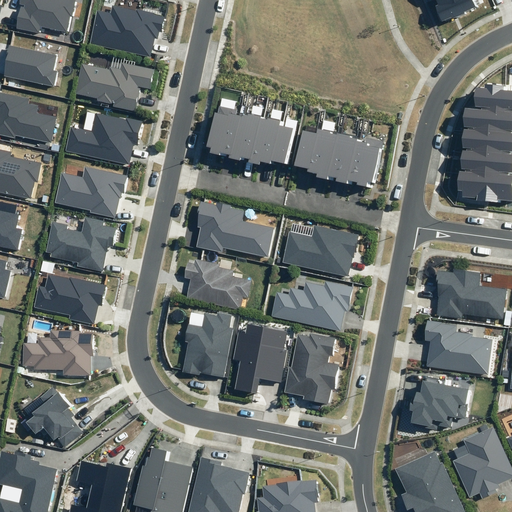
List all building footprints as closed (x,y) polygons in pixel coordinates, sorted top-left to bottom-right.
[(17,28),(39,33),(40,27),(69,33),(72,17),(74,17),(78,0),(75,0),(20,0),(19,4),(25,5),(25,7),(21,7),(17,28)] [(477,6),(474,0),(439,0),(436,2),(437,4),(434,6),(441,21),(452,16),(454,19),(464,15),(462,12),(477,6)] [(112,6),(111,13),(97,10),(90,44),(151,57),(155,38),(158,39),(159,32),(163,33),(166,17),(154,15),(154,13),(137,9),(136,11),(112,6)] [(10,46),(3,76),(55,87),(59,71),(54,70),(57,56),(10,46)] [(113,107),(136,112),(141,88),(137,88),(138,86),(150,88),(155,70),(121,63),(120,69),(109,67),(109,70),(82,64),(75,94),(97,99),(97,101),(112,104),(112,102),(114,102),(113,107)] [(481,110),(511,112),(511,90),(503,90),(503,86),(485,85),(485,89),(476,88),(474,106),(482,107),(481,110)] [(0,134),(15,138),(16,135),(51,142),(56,117),(37,113),(38,105),(29,103),(30,98),(0,91),(0,134)] [(229,154),(239,116),(235,115),(237,109),(219,105),(217,112),(214,111),(206,146),(211,148),(210,152),(224,156),(225,153),(229,154)] [(468,126),(468,131),(511,134),(511,131),(511,130),(511,113),(481,110),(466,109),(464,126),(468,126)] [(251,160),(261,116),(248,113),(248,116),(239,114),(239,116),(229,154),(229,158),(244,161),(245,158),(251,160)] [(126,120),(96,114),(92,132),(71,127),(66,151),(130,165),(134,145),(138,146),(143,122),(126,118),(126,120)] [(275,161),(283,127),(284,122),(261,116),(251,160),(250,163),(259,165),(260,161),(274,164),(275,161)] [(296,129),(283,127),(275,161),(288,164),(296,129)] [(318,127),(316,133),(308,168),(307,171),(317,174),(316,177),(330,180),(331,177),(341,132),(318,127)] [(308,168),(316,133),(302,130),(294,165),(308,168)] [(467,148),(467,150),(509,154),(510,151),(511,151),(511,134),(468,131),(464,130),(463,148),(467,148)] [(362,137),(341,132),(331,177),(336,178),(336,181),(352,185),(352,181),(361,142),(362,137)] [(365,143),(361,142),(352,181),(357,182),(356,185),(373,188),(383,141),(366,138),(365,143)] [(0,191),(31,198),(34,181),(37,182),(41,163),(11,156),(12,152),(0,149),(0,191)] [(466,169),(466,171),(508,175),(509,172),(511,172),(511,154),(509,154),(467,150),(463,150),(461,168),(466,169)] [(129,176),(85,167),(83,177),(61,173),(55,203),(91,210),(90,212),(116,218),(120,198),(121,199),(122,193),(125,193),(129,176)] [(500,200),(511,200),(511,174),(508,175),(466,171),(458,170),(457,191),(462,191),(461,197),(476,199),(476,200),(500,202),(500,200)] [(268,257),(275,227),(242,221),(245,210),(232,207),(232,205),(217,202),(216,205),(201,202),(198,214),(200,214),(197,227),(200,228),(196,247),(222,253),(223,248),(268,257)] [(0,247),(20,252),(26,229),(16,227),(19,215),(0,210),(0,247)] [(77,266),(103,272),(108,248),(115,249),(119,230),(103,226),(104,222),(86,218),(82,233),(66,230),(67,225),(52,222),(46,252),(52,253),(51,257),(78,263),(77,266)] [(289,231),(282,263),(349,277),(353,258),(355,258),(360,235),(314,225),(312,236),(289,231)] [(7,261),(0,259),(0,297),(5,298),(11,272),(5,270),(7,261)] [(240,310),(243,297),(248,298),(252,280),(232,276),(234,270),(219,267),(220,264),(195,259),(194,264),(188,262),(184,277),(191,279),(187,299),(240,310)] [(480,272),(454,269),(454,273),(438,271),(436,283),(438,283),(437,297),(438,297),(436,315),(462,318),(463,314),(503,319),(506,290),(478,287),(480,272)] [(103,306),(108,285),(70,277),(69,279),(48,274),(45,287),(39,286),(34,307),(70,315),(69,319),(94,324),(98,305),(103,306)] [(271,316),(341,331),(345,311),(348,312),(353,287),(325,282),(324,286),(306,282),(304,291),(290,288),(289,294),(277,292),(271,316)] [(200,373),(224,377),(233,329),(229,328),(232,314),(217,312),(216,315),(205,313),(202,327),(188,324),(185,341),(188,342),(182,372),(199,375),(200,373)] [(426,366),(488,374),(493,339),(472,337),(473,334),(455,332),(456,326),(441,324),(442,322),(427,320),(424,341),(429,342),(426,366)] [(287,331),(247,324),(245,333),(238,332),(233,359),(241,361),(235,389),(256,393),(259,378),(281,382),(287,350),(283,349),(287,331)] [(63,374),(90,375),(91,356),(93,356),(93,332),(82,332),(82,330),(51,330),(51,338),(38,338),(38,344),(24,343),(24,365),(34,366),(34,369),(64,369),(63,374)] [(337,339),(310,333),(309,337),(298,335),(292,367),(289,366),(284,393),(303,396),(303,399),(329,404),(332,390),(335,390),(340,365),(328,363),(330,355),(334,356),(337,339)] [(470,389),(423,380),(420,392),(417,391),(415,398),(413,398),(410,410),(414,411),(412,423),(415,423),(414,426),(437,430),(438,426),(452,429),(454,418),(466,420),(470,404),(467,404),(470,389)] [(70,410),(72,408),(54,385),(23,410),(31,419),(27,423),(37,436),(45,430),(55,442),(58,439),(66,447),(84,433),(77,424),(72,418),(74,416),(70,410)] [(482,499),(497,492),(496,489),(499,487),(498,484),(511,478),(511,468),(493,427),(464,440),(469,453),(453,461),(469,498),(480,493),(482,499)] [(183,511),(194,468),(164,461),(167,451),(152,448),(150,458),(148,457),(145,466),(143,465),(134,504),(152,509),(150,511),(183,511)] [(440,464),(434,451),(395,469),(405,492),(400,494),(408,510),(413,507),(415,511),(465,511),(443,463),(440,464)] [(0,496),(0,511),(47,511),(57,469),(39,465),(39,461),(30,459),(31,455),(16,452),(15,454),(2,452),(0,461),(0,484),(2,485),(0,496)] [(245,494),(250,472),(232,468),(221,465),(222,462),(201,457),(188,511),(238,511),(243,494),(245,494)] [(121,511),(132,468),(107,462),(106,466),(81,460),(76,481),(92,484),(87,508),(71,505),(69,511),(121,511)] [(256,511),(315,511),(315,503),(320,502),(318,479),(302,481),(302,480),(276,483),(276,485),(262,486),(263,496),(257,497),(259,511),(256,511)]
